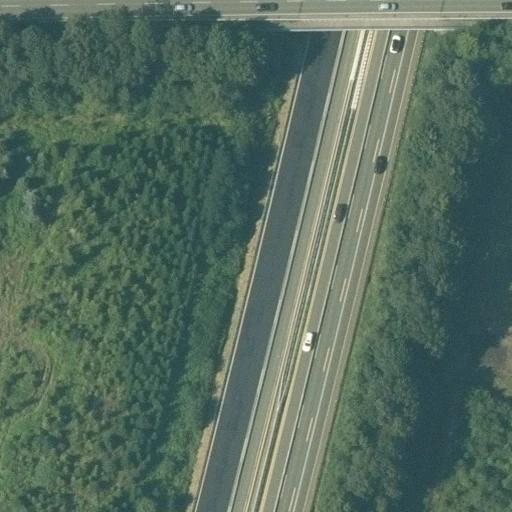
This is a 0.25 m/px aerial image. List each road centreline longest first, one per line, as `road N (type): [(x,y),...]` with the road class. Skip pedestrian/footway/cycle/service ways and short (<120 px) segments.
road 1 (motorway): [(348,0),(224,511)]
road 2 (motorway): [(278,511),(399,0)]
road 3 (secondary): [(0,12),(511,6)]
